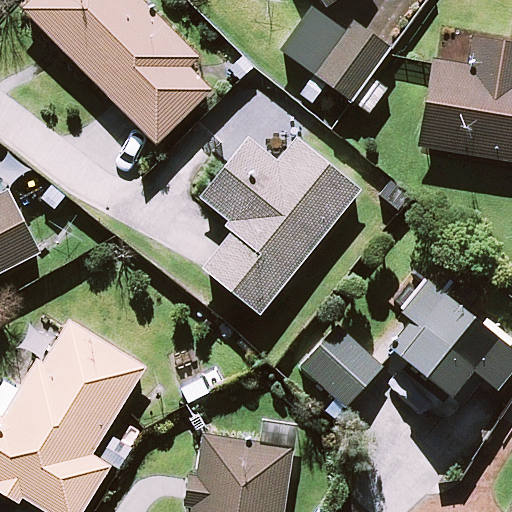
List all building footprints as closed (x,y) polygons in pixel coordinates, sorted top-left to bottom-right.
[(154,142),(210,87),(186,62),(193,55),(186,48),(138,0),(30,0),(23,7),(154,142)] [(387,47),(320,0),(297,0),(268,41),(369,112),(384,91),(366,78),(387,47)] [(511,41),(436,30),(418,145),(511,159),(511,41)] [(276,160),(247,136),(199,195),(236,225),(203,265),(259,311),(359,189),(295,137),(276,160)] [(0,192),(0,270),(36,252),(5,190),(0,192)] [(511,365),(511,348),(425,275),(398,306),(414,320),(393,345),(447,391),(469,364),(495,386),(511,365)] [(0,387),(0,491),(18,503),(23,495),(51,511),(79,511),(109,463),(91,452),(143,366),(48,308),(0,387)] [(380,364),(336,326),(301,365),(345,404),(380,364)] [(282,511),(291,445),(199,432),(188,511),(282,511)]
